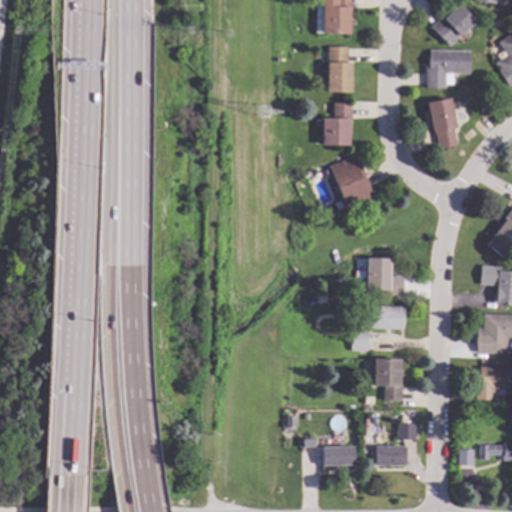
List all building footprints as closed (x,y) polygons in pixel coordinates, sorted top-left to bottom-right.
[(350,0),(350,10),(348,10),(347,34),(312,34),(312,0),(350,0)] [(473,23),(447,48),(428,29),(444,12),(446,15),(456,5),(473,23)] [(511,86),(507,90),(496,74),(498,72),(493,65),(505,56),(496,44),(511,33),(511,86)] [(345,64),(349,64),(349,93),(324,93),(325,48),(345,48),(345,64)] [(468,75),(450,75),(450,86),(443,86),(442,90),(424,90),(424,66),(427,66),(427,52),(468,52),(468,75)] [(454,129),(451,130),(455,148),(436,151),(433,134),(430,135),(424,104),(448,99),(454,129)] [(349,104),(346,147),(318,145),(319,119),(330,120),(331,103),(349,104)] [(352,165),(356,164),(368,192),(364,194),(368,201),(344,211),(326,168),(349,158),(352,165)] [(511,206),(511,245),(501,259),(482,244),(511,206)] [(387,277),(400,277),(400,296),(383,296),(383,291),(364,291),(364,259),(387,259),(387,277)] [(498,267),(498,272),(511,272),(511,306),(494,306),(494,286),(478,286),(478,267),(498,267)] [(397,310),(401,310),(400,329),(397,329),(397,330),(367,330),(367,307),(397,308),(397,310)] [(511,315),(511,339),(505,339),(504,356),(473,355),(474,328),(480,329),(480,315),(511,315)] [(366,334),(365,353),(359,353),(348,352),(349,334),(366,334)] [(398,361),(398,386),(400,386),(399,403),(381,402),(381,388),(370,388),(370,360),(398,361)] [(511,368),(511,390),(492,390),(492,402),(473,402),(473,380),(477,380),(478,367),(511,368)] [(372,397),(371,405),(362,405),(363,397),(372,397)] [(292,422),(295,422),(295,430),(284,430),(284,416),(292,416),(292,422)] [(413,425),(413,441),(395,440),(395,424),(413,425)] [(313,448),(300,449),(300,439),(313,439),(313,448)] [(511,463),(500,463),(500,457),(485,457),(485,462),(476,462),(476,446),(511,445),(511,463)] [(403,467),(372,467),(373,447),(403,447),(403,467)] [(352,467),(319,468),(319,448),(351,448),(352,467)] [(471,467),(455,468),(455,452),(471,451),(471,467)]
